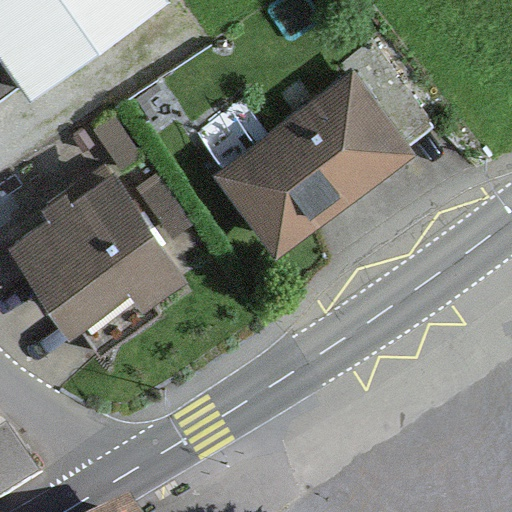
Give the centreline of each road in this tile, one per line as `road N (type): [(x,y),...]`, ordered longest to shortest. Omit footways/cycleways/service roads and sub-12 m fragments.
road 1 (secondary): [(511,216),(403,299),(108,488)]
road 2 (residential): [(0,390),(108,488)]
